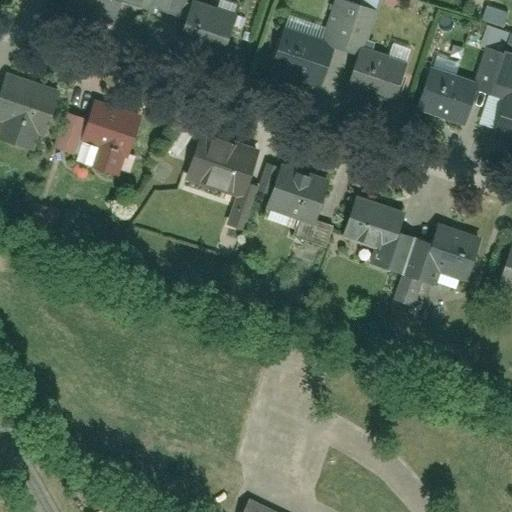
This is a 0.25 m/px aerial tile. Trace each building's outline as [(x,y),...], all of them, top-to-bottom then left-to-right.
[(124,0),(71,0),(69,6),(118,21),(124,0)] [(241,19),(197,6),(186,44),(229,57),(241,19)] [(352,40),(360,13),(336,6),(328,33),(352,40)] [(373,17),(360,13),(352,40),(366,44),(373,17)] [(338,41),(286,24),(273,63),(326,80),(338,41)] [(493,42),(482,76),(497,81),(508,47),(493,42)] [(366,45),(352,81),(400,99),(413,63),(366,45)] [(511,48),(508,47),(497,81),(511,86),(511,48)] [(482,76),(435,62),(424,100),(470,114),(482,76)] [(58,90),(8,75),(0,100),(0,116),(12,120),(6,142),(39,152),(58,90)] [(511,89),(510,88),(497,126),(511,131),(511,89)] [(145,117),(99,103),(81,161),(127,176),(145,117)] [(85,148),(93,120),(68,112),(60,141),(85,148)] [(262,148),(205,129),(189,176),(246,195),(251,179),(262,148)] [(334,178),(285,162),(273,202),(322,217),(334,178)] [(255,217),(266,184),(251,179),(246,195),(240,212),(255,217)] [(412,208),(364,193),(352,232),(384,242),(379,259),(394,264),(412,208)] [(339,223),(305,212),(297,238),(331,248),(339,223)] [(490,232),(448,219),(440,243),(431,275),(446,279),(450,265),(477,273),(490,232)] [(412,269),(421,237),(404,232),(395,264),(412,269)] [(440,243),(421,237),(412,269),(431,275),(440,243)] [(278,511),(240,492),(229,511),(278,511)]
